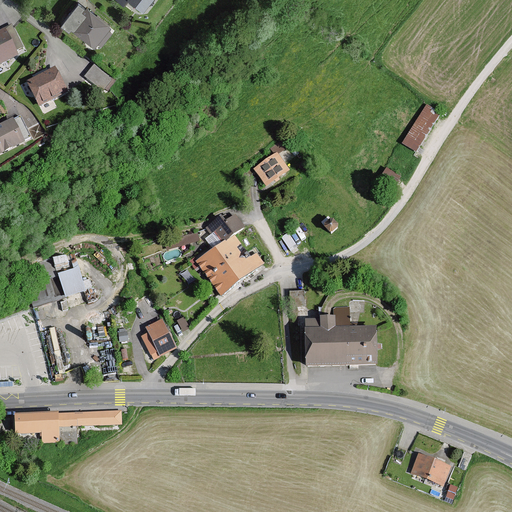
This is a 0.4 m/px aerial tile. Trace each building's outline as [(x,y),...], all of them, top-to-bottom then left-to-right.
[(132,0),(142,8),(149,0),(132,0)] [(73,28),(93,46),(110,26),(86,5),(81,10),(86,14),(73,28)] [(0,34),(0,67),(19,57),(4,32),(0,34)] [(58,69),(27,84),(39,108),(69,93),(58,69)] [(441,115),(425,106),(402,144),(418,154),(441,115)] [(13,118),(0,124),(0,152),(25,140),(13,118)] [(276,152),(253,169),(266,186),(289,169),(276,152)] [(391,192),(400,179),(383,168),(374,182),(391,192)] [(335,226),(328,218),(321,224),(330,234),(337,229),(335,226)] [(194,263),(220,298),(262,266),(236,232),(194,263)] [(291,251),(297,247),(287,233),(281,237),(291,251)] [(79,270),(59,275),(67,302),(87,296),(79,270)] [(373,366),(373,328),(334,328),(334,316),(318,316),(318,328),(302,328),(302,366),(373,366)] [(173,351),(158,321),(143,328),(146,334),(140,337),(149,356),(156,352),(159,358),(173,351)] [(121,410),(10,413),(10,432),(121,429),(121,410)] [(450,467),(418,453),(409,473),(442,486),(450,467)] [(471,456),(463,453),(458,467),(466,470),(471,456)]
